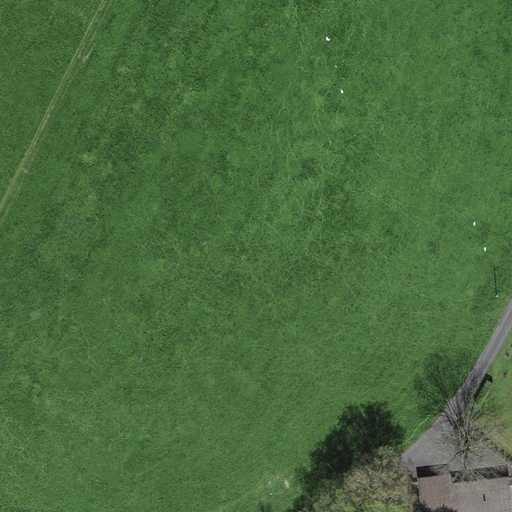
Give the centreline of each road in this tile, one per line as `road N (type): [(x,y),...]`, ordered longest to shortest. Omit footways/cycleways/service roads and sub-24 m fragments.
road 1 (unclassified): [(345,511),(445,427),(511,311)]
road 2 (track): [(0,229),(115,0)]
